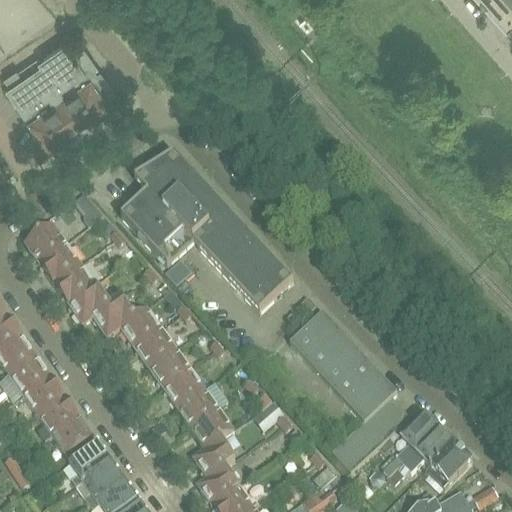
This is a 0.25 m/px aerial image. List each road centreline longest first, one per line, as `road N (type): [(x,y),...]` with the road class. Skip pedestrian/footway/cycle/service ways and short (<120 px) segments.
road 1 (residential): [(511,475),(362,333),(162,114)]
road 2 (residential): [(169,511),(0,262)]
road 3 (residential): [(0,224),(162,114)]
road 4 (residential): [(162,114),(63,0)]
